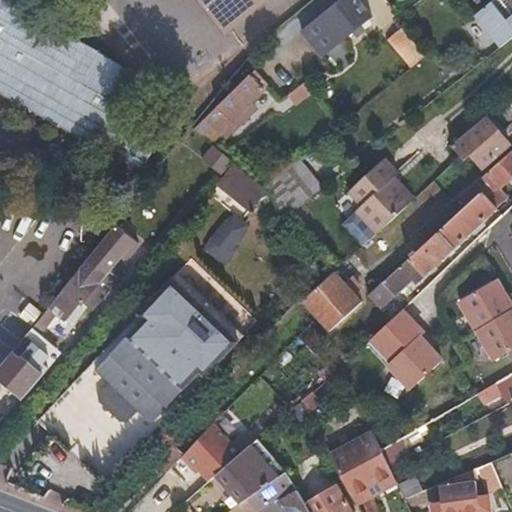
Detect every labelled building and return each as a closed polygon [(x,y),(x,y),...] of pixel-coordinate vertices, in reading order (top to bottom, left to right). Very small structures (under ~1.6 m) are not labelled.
[(0,0),(0,89),(140,169),(138,171),(140,172),(165,131),(164,130),(162,132),(118,107),(131,84),(120,71),(96,57),(100,52),(99,51),(95,57),(74,45),(74,43),(73,43),(73,44),(59,36),(59,35),(58,34),(58,35),(36,23),(37,22),(36,21),(35,23),(21,15),(22,13),(21,13),(20,14),(4,5),(5,4),(4,4),(5,0),(0,0)] [(371,15),(358,0),(338,0),(301,30),(322,56),(342,40),(359,26),(371,15)] [(511,0),(509,0),(511,3),(511,14),(506,19),(491,1),(474,15),(500,47),(511,37),(511,0)] [(363,30),(359,26),(342,40),(345,45),(363,30)] [(425,56),(401,27),(386,40),(410,67),(425,56)] [(266,83),(255,69),(204,118),(219,134),(233,120),(237,125),(238,125),(250,113),(245,107),(250,102),(268,85),(266,83)] [(255,108),(250,102),(245,107),(250,113),(255,108)] [(470,152),(484,168),(509,146),(485,117),(452,146),(461,156),(463,158),(470,152)] [(233,120),(219,134),(223,138),(237,125),(233,120)] [(478,194),(492,210),(509,195),(501,186),(511,176),(511,149),(481,177),(488,185),(478,194)] [(226,159),(216,151),(210,158),(220,166),(226,159)] [(259,177),(267,186),(294,163),(286,154),(259,177)] [(267,186),(266,187),(280,224),(321,191),(296,161),(294,163),(267,186)] [(235,166),(219,185),(249,210),(265,190),(235,166)] [(356,211),(377,233),(414,199),(394,178),(390,181),(376,166),(349,192),(362,205),(356,211)] [(466,205),(478,194),(488,185),(481,177),(458,197),(466,205)] [(416,281),(492,210),(478,194),(466,205),(368,295),(383,311),(390,305),(388,301),(413,278),(416,281)] [(117,226),(116,225),(64,288),(78,300),(81,303),(83,301),(94,288),(102,295),(123,270),(124,262),(138,244),(118,224),(117,226)] [(334,273),(303,301),(330,330),(361,302),(354,295),(359,290),(354,284),(349,279),(344,284),(334,273)] [(236,337),(168,275),(134,312),(35,421),(103,483),(202,374),(236,337)] [(459,302),(489,352),(511,336),(511,307),(507,299),(496,280),(460,301),(459,302)] [(64,288),(0,366),(0,369),(25,391),(52,360),(43,353),(49,345),(37,334),(55,313),(61,319),(78,300),(64,288)] [(90,308),(102,295),(94,288),(83,301),(90,308)] [(78,300),(61,319),(69,326),(85,307),(81,303),(78,300)] [(390,320),(370,339),(374,343),(391,361),(419,337),(423,333),(401,310),(390,320)] [(511,336),(489,352),(494,361),(511,350),(511,336)] [(430,348),(419,337),(391,361),(387,364),(410,389),(441,360),(430,348)] [(391,361),(374,343),(369,347),(386,365),(387,364),(391,361)] [(511,373),(477,394),(483,403),(497,395),(496,393),(500,391),(507,404),(511,401),(511,373)] [(311,393),(300,402),(307,414),(318,407),(311,393)] [(380,451),(388,467),(408,456),(403,447),(419,437),(415,430),(380,451)] [(330,457),(350,494),(390,471),(388,467),(380,451),(372,434),(330,457)] [(220,471),(245,500),(286,471),(257,439),(246,449),(220,471)] [(145,476),(156,487),(173,468),(162,458),(145,476)] [(457,485),(460,511),(489,511),(488,496),(478,497),(474,470),(456,477),(457,485)] [(245,500),(226,511),(309,511),(304,503),(286,471),(245,500)] [(350,494),(353,500),(369,492),(370,494),(394,481),(390,471),(350,494)] [(403,501),(414,496),(419,493),(412,477),(395,484),(403,501)] [(309,511),(350,511),(335,485),(304,503),(309,511)] [(431,511),(460,511),(457,485),(439,488),(440,502),(430,503),(431,511)]
